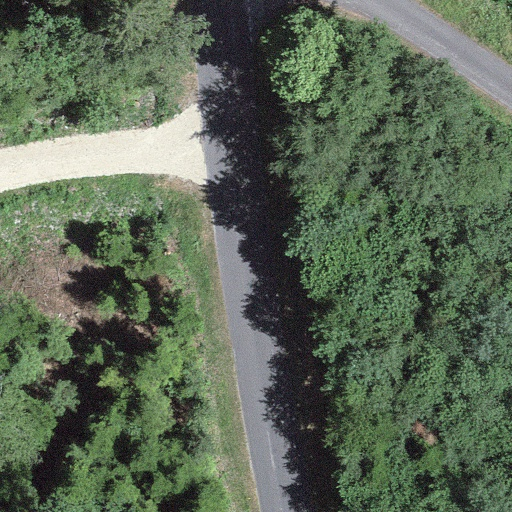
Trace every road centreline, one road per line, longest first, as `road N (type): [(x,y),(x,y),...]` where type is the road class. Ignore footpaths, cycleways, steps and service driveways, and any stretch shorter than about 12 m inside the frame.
road 1 (tertiary): [(218,0),(286,511)]
road 2 (track): [(511,90),(377,0)]
